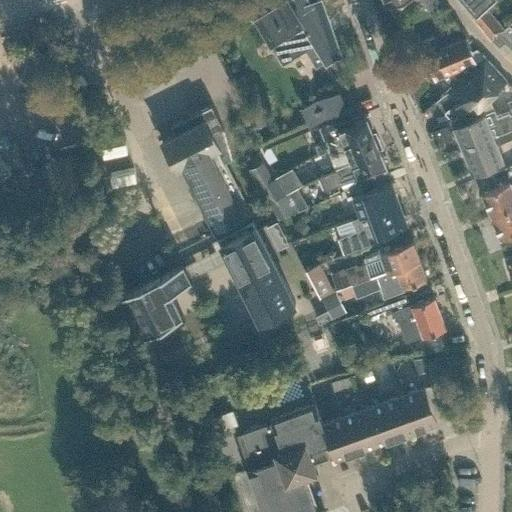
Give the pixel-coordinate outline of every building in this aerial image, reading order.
[(286,0),(279,0),(255,16),(283,61),(305,48),(316,65),(325,59),(326,60),(335,55),(340,53),(321,0),(314,0),(308,2),(306,0),(288,0),(287,1),(286,0)] [(464,0),(475,11),(486,0),(464,0)] [(494,0),(486,0),(475,11),(472,15),(492,38),(503,28),(504,26),(488,7),(496,1),(494,0)] [(502,29),(492,38),(499,44),(505,38),(511,44),(511,19),(511,20),(504,26),(503,28),(502,29)] [(446,72),(453,82),(484,55),(477,47),(471,49),(466,36),(425,52),(435,76),(446,72)] [(484,55),(453,82),(439,95),(459,117),(468,114),(506,79),(484,55)] [(317,101),(303,105),(310,122),(346,107),(339,90),(317,101)] [(223,128),(224,127),(212,103),(172,123),(176,131),(162,138),(177,168),(183,165),(215,228),(215,229),(216,231),(250,212),(224,161),(232,157),(223,128)] [(261,106),(251,109),(263,142),(268,139),(263,124),(267,122),(261,106)] [(454,123),(464,146),(511,126),(511,111),(511,112),(510,110),(497,115),(494,107),(454,123)] [(336,118),(320,124),(329,148),(371,131),(369,125),(373,123),(368,112),(364,114),(364,112),(337,122),(336,118)] [(511,126),(464,146),(473,169),(503,157),(497,143),(511,137),(511,126)] [(371,131),(329,148),(336,167),(337,167),(337,168),(351,162),(379,150),(378,147),(382,146),(377,135),(374,136),(371,131)] [(337,168),(320,175),(325,188),(342,181),(344,185),(387,168),(379,150),(351,162),(337,168),(337,167),(336,167),(337,168)] [(0,181),(10,175),(0,157),(0,181)] [(249,167),(262,188),(275,180),(273,177),(262,159),(249,167)] [(273,177),(275,180),(262,188),(266,196),(280,188),(283,193),(289,189),(290,188),(281,172),(273,177)] [(362,201),(366,211),(397,199),(389,179),(370,186),(368,180),(352,186),(358,203),(362,201)] [(511,186),(509,180),(482,192),(491,214),(511,205),(511,186)] [(283,193),(280,188),(266,196),(278,216),(298,205),(289,189),(283,193)] [(397,199),(366,211),(360,214),(365,225),(337,235),(344,252),(371,242),(368,235),(371,234),(374,242),(389,236),(386,228),(405,221),(397,199)] [(511,205),(491,214),(500,237),(511,232),(511,205)] [(218,235),(217,236),(260,320),(296,302),(253,217),(252,218),(255,223),(221,241),(218,235)] [(310,225),(298,217),(293,224),(305,233),(310,225)] [(356,262),(331,272),(337,287),(352,281),(370,274),(374,273),(419,256),(412,237),(379,250),(380,250),(362,257),(365,262),(357,265),(356,262)] [(419,256),(374,273),(383,296),(405,287),(404,283),(426,274),(419,256)] [(319,260),(306,267),(320,294),(334,287),(319,260)] [(121,291),(119,292),(120,294),(121,293),(131,314),(141,333),(140,334),(140,336),(183,314),(182,312),(181,313),(172,295),(169,288),(190,278),(190,279),(192,278),(183,261),(182,262),(182,263),(163,273),(162,271),(160,272),(161,273),(122,292),(121,291)] [(373,283),(370,274),(352,281),(355,290),(373,283)] [(407,291),(364,307),(368,318),(392,310),(395,318),(398,317),(406,338),(444,324),(433,293),(411,301),(407,291)] [(333,292),(322,297),(332,316),(342,310),(333,292)] [(327,308),(316,314),(319,321),(331,315),(327,308)] [(425,355),(413,356),(416,369),(418,369),(427,367),(425,355)] [(371,369),(364,371),(367,379),(374,377),(371,369)] [(350,374),(332,379),(334,389),(352,382),(350,374)] [(404,393),(416,428),(437,421),(424,385),(404,393)] [(383,400),(396,436),(416,428),(404,393),(383,400)] [(363,408),(375,443),(396,436),(383,400),(363,408)] [(312,458),(332,451),(322,422),(315,402),(270,418),(271,420),(237,433),(249,467),(247,468),(262,511),(317,511),(304,474),(316,470),(312,458)] [(233,408),(209,416),(214,431),(238,423),(233,408)] [(355,450),(375,443),(363,408),(342,415),(355,450)] [(322,422),(332,451),(334,458),(355,450),(342,415),(322,422)]
